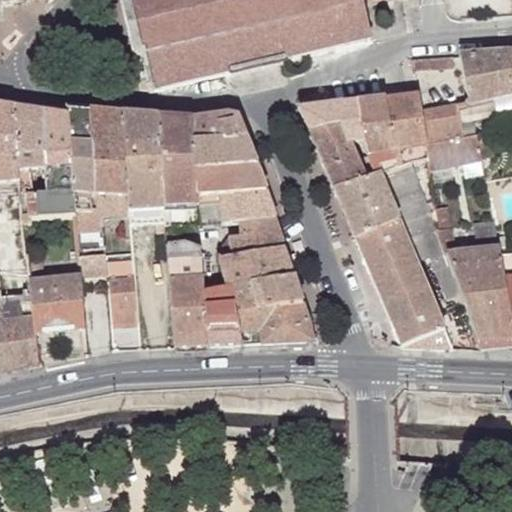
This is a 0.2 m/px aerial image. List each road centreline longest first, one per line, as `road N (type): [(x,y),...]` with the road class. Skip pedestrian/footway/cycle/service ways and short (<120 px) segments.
road 1 (primary): [(357,367),(229,371),(0,402)]
road 2 (tertiary): [(268,117),(339,298),(357,367)]
road 3 (unclassified): [(268,117),(425,43),(511,33)]
road 4 (tertiary): [(29,91),(169,106),(238,100),(268,117)]
road 5 (primary): [(511,373),(357,367)]
road 6 (tertiary): [(357,367),(370,475),(366,511)]
